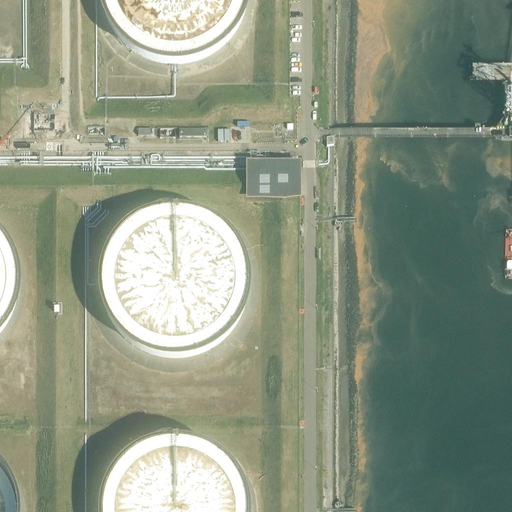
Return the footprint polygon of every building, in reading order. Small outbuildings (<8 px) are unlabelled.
[(237,33),(248,11),(250,0),(101,0),(110,24),(126,44),(149,58),(174,63),(198,60),(220,49),(237,33)] [(207,136),(207,130),(179,130),(179,136),(179,139),(206,139),(207,136)] [(301,163),(247,163),(247,199),(301,199),(301,163)] [(227,338),(244,318),(253,294),(254,268),(246,244),(231,223),(209,209),(184,203),(159,205),(136,215),(118,231),(106,253),(101,277),(105,302),(116,324),(133,341),(155,352),(180,356),(205,351),(227,338)] [(0,335),(14,320),(24,295),(25,268),(17,243),(1,221),(0,220),(0,335)] [(253,511),(253,496),(245,472),(228,452),(206,438),(181,432),(155,435),(133,446),(115,463),(104,486),(100,510),(100,511),(253,511)] [(0,511),(22,511),(23,499),(15,475),(0,454),(0,511)]
